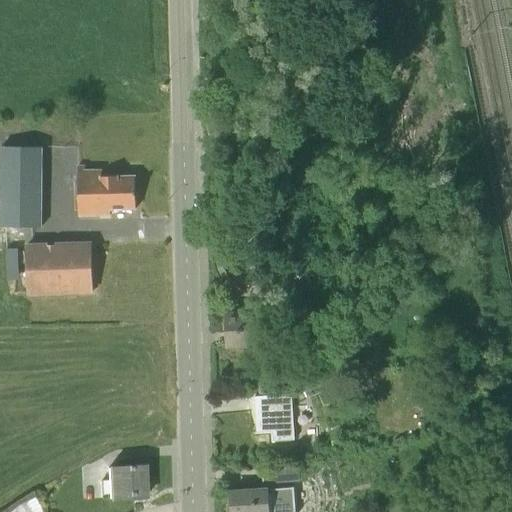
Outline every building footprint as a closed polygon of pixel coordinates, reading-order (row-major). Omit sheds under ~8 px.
[(42,226),(42,146),(1,146),(0,225),(42,226)] [(85,169),(85,164),(77,165),(79,216),(111,215),(111,209),(136,208),(135,175),(101,176),(101,168),(85,169)] [(28,292),(93,290),(92,244),(26,246),(28,292)] [(9,252),(9,274),(20,274),(19,252),(9,252)] [(243,350),(243,346),(261,346),(261,332),(268,332),(267,311),(227,313),(228,346),(231,346),(231,351),(243,350)] [(301,398),(312,394),(305,378),(295,383),(301,398)] [(295,439),(292,393),(254,395),(254,396),(263,395),(264,409),(256,410),(257,431),(273,430),(273,440),(295,439)] [(266,483),(301,481),(300,464),(265,466),(266,483)] [(109,498),(145,496),(144,466),(108,467),(108,480),(100,481),(101,498),(109,498)] [(270,511),(270,504),(286,503),(285,487),(231,491),(232,504),(230,504),(230,511),(270,511)]
